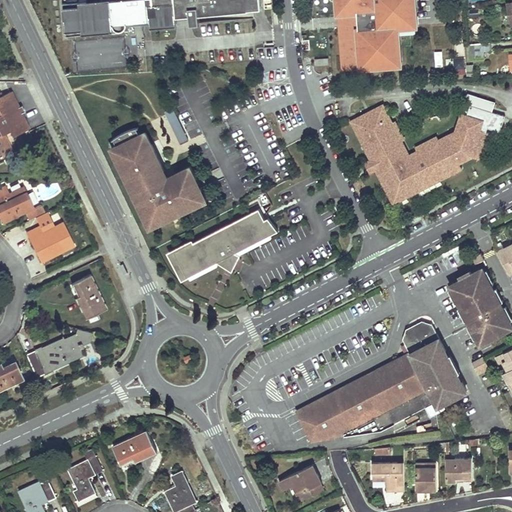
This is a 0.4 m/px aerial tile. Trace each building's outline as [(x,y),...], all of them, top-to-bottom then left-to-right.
[(96,0),(95,0),(63,3),(67,35),(122,30),(123,30),(125,29),(126,28),(127,26),(127,24),(127,23),(150,22),(151,27),(177,25),(176,17),(189,15),(190,24),(200,23),(199,15),(248,10),(261,8),(260,0),(96,0)] [(338,0),(340,13),(346,13),(348,40),(342,40),(343,54),(394,50),(399,49),(397,28),(416,26),(413,0),(338,0)] [(346,13),(340,13),(342,40),(348,40),(346,13)] [(485,58),(485,52),(492,52),(491,42),(470,44),(466,47),(467,60),(485,58)] [(394,50),(343,54),(344,65),(348,69),(396,65),(394,50)] [(21,105),(18,107),(10,91),(2,95),(0,92),(0,157),(13,151),(4,133),(9,131),(12,136),(28,129),(20,113),(24,111),(21,105)] [(488,113),(492,103),(464,94),(458,112),(480,119),(477,128),(487,132),(497,135),(502,117),(488,113)] [(401,138),(391,119),(389,121),(379,103),(348,120),(368,159),(375,155),(379,164),(373,168),(390,202),(459,166),(456,161),(468,155),(478,158),(487,132),(477,128),(480,119),(458,112),(452,129),(436,138),(434,135),(412,146),(414,149),(402,155),(395,141),(401,138)] [(173,108),(165,112),(179,144),(188,140),(173,108)] [(118,137),(113,141),(118,147),(113,149),(149,226),(160,221),(168,217),(170,221),(208,201),(203,191),(197,179),(191,167),(169,178),(147,132),(141,135),(139,128),(130,131),(118,137)] [(379,164),(375,155),(368,159),(373,168),(379,164)] [(0,204),(1,207),(0,207),(0,216),(3,222),(25,211),(28,218),(44,211),(40,204),(32,208),(22,186),(5,195),(2,188),(0,188),(0,204)] [(194,246),(178,254),(191,279),(218,266),(228,272),(233,274),(237,266),(240,258),(239,256),(272,240),(273,237),(280,234),(270,218),(266,220),(260,209),(194,246)] [(27,232),(35,249),(40,246),(42,249),(37,251),(41,260),(73,245),(62,223),(43,233),(39,226),(27,232)] [(5,232),(9,238),(19,233),(16,226),(5,232)] [(168,256),(182,285),(191,279),(178,254),(194,246),(192,243),(168,256)] [(507,253),(500,256),(510,275),(511,274),(511,244),(505,248),(507,253)] [(505,248),(498,251),(500,256),(507,253),(505,248)] [(482,253),(473,258),(476,264),(485,260),(482,253)] [(452,288),(461,306),(468,320),(478,338),(483,340),(489,336),(491,339),(504,332),(503,329),(511,324),(511,322),(502,302),(495,289),(485,271),(480,269),(454,283),(452,288)] [(75,296),(85,318),(106,308),(89,274),(74,281),(80,294),(77,295),(75,296)] [(80,294),(74,281),(71,283),(77,295),(80,294)] [(498,288),(495,289),(502,302),(505,301),(498,288)] [(461,306),(459,308),(466,321),(468,320),(461,306)] [(322,400),(300,412),(305,421),(316,441),(341,437),(348,433),(350,436),(386,430),(432,405),(440,400),(443,405),(471,390),(467,382),(464,383),(459,374),(455,376),(451,368),(455,365),(446,348),(448,347),(436,323),(425,320),(409,328),(406,338),(413,352),(341,390),(343,393),(324,404),(322,400)] [(90,331),(76,328),(74,333),(68,336),(68,338),(64,341),(62,337),(35,350),(26,354),(36,377),(44,374),(52,370),(51,368),(81,354),(78,345),(88,340),(90,331)] [(448,347),(446,348),(455,365),(451,368),(455,376),(459,374),(464,383),(467,382),(448,347)] [(511,348),(500,355),(503,361),(508,371),(504,373),(509,383),(511,381),(511,348)] [(487,361),(484,356),(473,362),(475,367),(487,361)] [(3,368),(16,362),(14,360),(2,365),(3,368)] [(0,363),(0,388),(23,378),(16,362),(3,368),(2,365),(1,363),(0,363)] [(343,393),(341,390),(322,400),(324,404),(343,393)] [(440,400),(432,405),(434,410),(443,405),(440,400)] [(302,423),(305,421),(300,412),(296,413),(302,423)] [(157,450),(148,430),(126,440),(133,455),(135,460),(157,450)] [(120,460),(133,455),(126,440),(113,445),(120,460)] [(74,490),(78,499),(95,491),(88,476),(102,469),(92,448),(85,451),(88,458),(69,468),(78,488),(74,490)] [(449,457),(446,457),(446,481),(457,481),(464,480),(473,480),(472,457),(449,457)] [(386,491),(404,490),(404,461),(373,462),(373,474),(386,474),(386,479),(386,491)] [(417,482),(417,490),(427,490),(427,486),(437,486),(436,463),(416,463),(416,466),(409,466),(409,483),(417,482)] [(313,464),(309,466),(313,475),(318,473),(313,464)] [(313,475),(309,466),(280,480),(284,489),(293,484),(298,494),(301,492),(307,490),(310,496),(323,490),(320,483),(322,482),(318,473),(313,475)] [(176,484),(165,490),(175,511),(187,511),(195,508),(192,502),(196,500),(181,470),(172,475),(176,484)] [(45,511),(41,503),(55,497),(47,479),(40,482),(39,480),(18,490),(24,502),(25,502),(29,511),(45,511)] [(307,490),(301,492),(304,499),(310,496),(307,490)]
